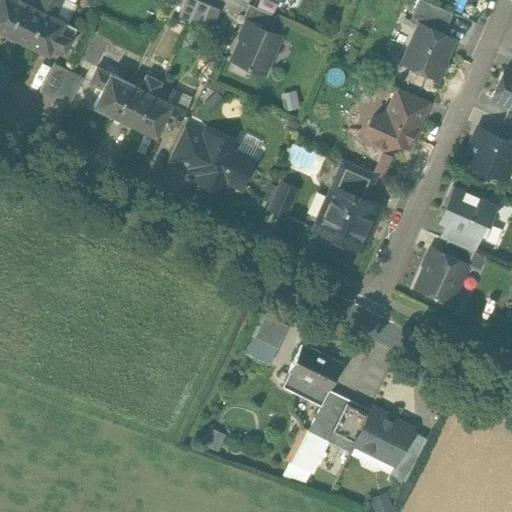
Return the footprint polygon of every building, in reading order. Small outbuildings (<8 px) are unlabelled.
[(0,0),(0,31),(7,34),(23,2),(19,0),(0,0)] [(34,0),(32,6),(19,0),(23,2),(7,34),(27,44),(48,0),(34,0)] [(48,0),(27,44),(48,55),(53,45),(65,51),(76,28),(55,17),(62,0),(48,0)] [(184,0),(178,17),(189,22),(197,0),(184,0)] [(198,0),(197,0),(189,22),(200,26),(209,4),(198,0)] [(453,12),(424,0),(418,0),(410,21),(421,26),(421,25),(443,34),(453,12)] [(209,4),(200,26),(211,31),(220,9),(209,4)] [(275,15),(249,4),(242,19),(248,22),(248,21),(269,30),(275,15)] [(269,30),(248,21),(248,22),(232,59),(249,67),(250,65),(264,71),(280,35),(269,30)] [(443,34),(421,25),(421,26),(405,62),(435,76),(441,73),(445,64),(443,59),(452,38),(443,34)] [(54,64),(40,92),(54,99),(55,96),(68,71),(54,64)] [(131,84),(112,75),(110,73),(109,74),(96,68),(89,83),(102,89),(94,106),(96,107),(115,116),(131,84)] [(511,71),(505,68),(492,97),(511,105),(511,71)] [(82,78),(68,71),(55,96),(69,103),(82,78)] [(140,88),(131,84),(115,116),(135,126),(151,93),(155,95),(161,82),(146,75),(140,88)] [(397,88),(387,112),(386,112),(372,117),(367,130),(372,143),(385,148),(398,143),(408,148),(428,102),(397,88)] [(155,95),(151,93),(135,126),(156,136),(157,134),(157,133),(164,119),(177,125),(185,110),(172,104),(172,103),(169,102),(155,95)] [(511,124),(505,122),(503,121),(497,135),(511,141),(511,124)] [(184,127),(169,159),(188,169),(204,137),(184,127)] [(511,141),(497,135),(478,127),(464,160),(502,177),(509,160),(511,159),(511,141)] [(236,146),(207,131),(204,137),(188,169),(190,169),(190,171),(206,179),(203,183),(220,192),(226,180),(240,186),(253,160),(234,151),(236,146)] [(376,175),(343,161),(332,186),(334,187),(335,186),(365,199),(376,175)] [(282,182),(269,210),(284,216),(296,189),(282,182)] [(365,199),(335,186),(334,187),(315,230),(330,236),(329,240),(331,245),(338,248),(343,246),(345,243),(359,249),(379,205),(365,199)] [(497,205),(453,186),(444,205),(446,205),(443,212),(449,215),(440,237),(447,240),(473,251),(479,238),(486,222),(489,224),(497,205)] [(473,251),(447,240),(442,253),(466,263),(465,264),(467,264),(473,251)] [(442,253),(433,249),(417,287),(449,301),(465,264),(466,263),(442,253)] [(266,312),(247,350),(271,362),(290,324),(266,312)] [(341,364),(302,344),(283,382),(326,403),(312,431),(326,439),(346,398),(329,389),(341,364)] [(346,398),(326,439),(351,451),(356,442),(354,442),(370,410),(346,398)] [(412,428),(371,408),(370,410),(354,442),(356,442),(395,462),(412,428)] [(307,429),(290,460),(310,471),(326,439),(312,431),(307,429)]
